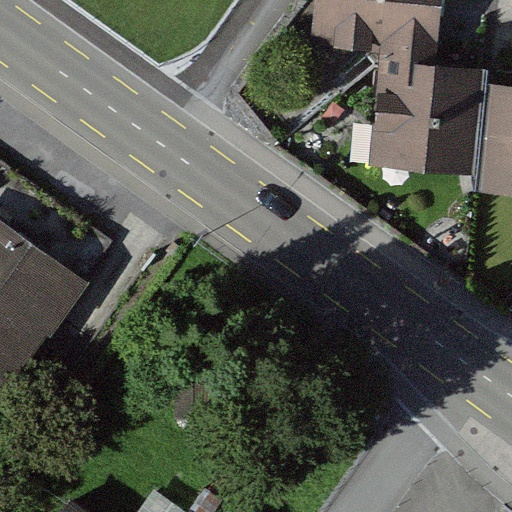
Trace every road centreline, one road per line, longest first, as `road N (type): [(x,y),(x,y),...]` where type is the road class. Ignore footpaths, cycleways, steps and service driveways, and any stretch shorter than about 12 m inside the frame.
road 1 (secondary): [(460,360),(0,29)]
road 2 (residential): [(356,511),(460,360)]
